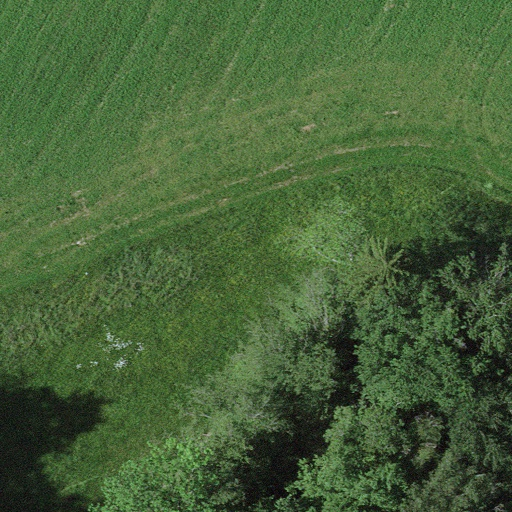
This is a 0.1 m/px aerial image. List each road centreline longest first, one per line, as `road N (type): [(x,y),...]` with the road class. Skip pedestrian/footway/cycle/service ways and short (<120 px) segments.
road 1 (track): [(153,511),(332,314),(378,326),(511,394)]
road 2 (track): [(358,320),(370,424),(356,511)]
